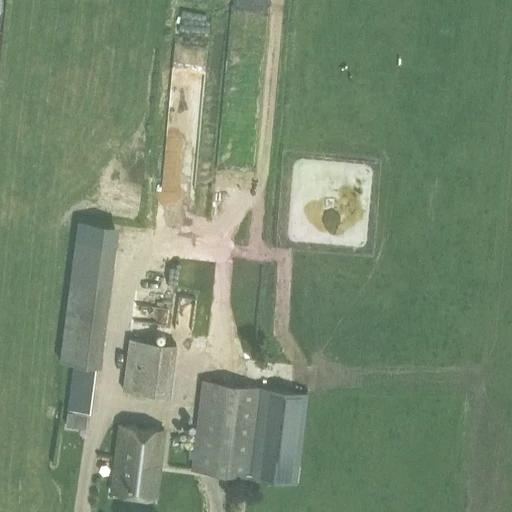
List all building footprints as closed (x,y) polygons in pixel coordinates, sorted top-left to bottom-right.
[(326,272),(323,294),(381,300),(383,279),(326,272)] [(56,356),(97,360),(105,279),(64,274),(56,356)] [(185,322),(186,290),(169,289),(167,321),(185,322)] [(138,302),(154,304),(156,294),(139,292),(138,302)] [(128,338),(121,389),(170,396),(177,343),(128,338)] [(62,412),(87,416),(95,366),(69,362),(62,412)] [(295,481),(306,392),(201,380),(191,469),(295,481)] [(110,490),(155,496),(163,430),(118,425),(110,490)]
